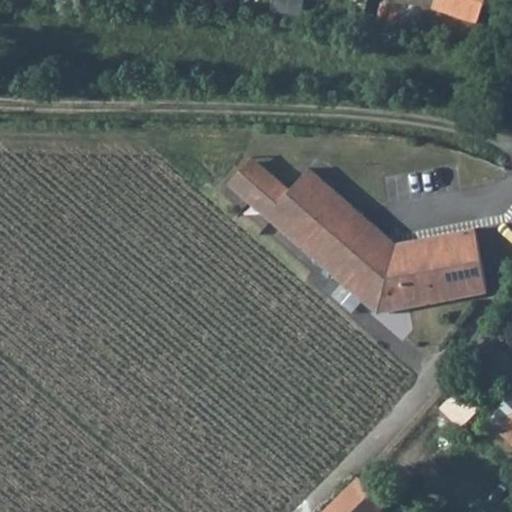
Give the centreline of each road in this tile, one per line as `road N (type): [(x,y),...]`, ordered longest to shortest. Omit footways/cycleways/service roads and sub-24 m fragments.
road 1 (track): [(511,151),(475,132),(412,118),(0,104)]
road 2 (residential): [(511,187),(486,208),(490,297),(423,392),(304,511)]
